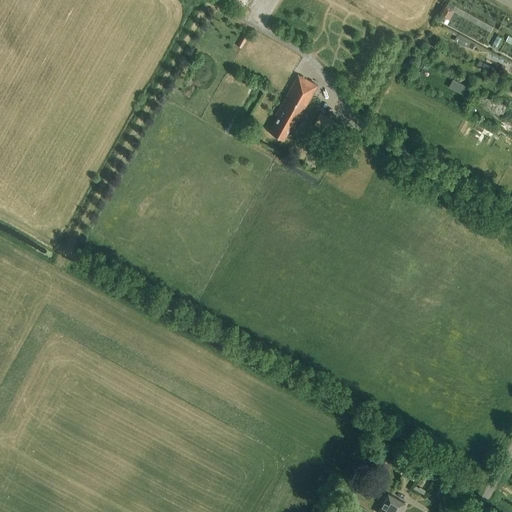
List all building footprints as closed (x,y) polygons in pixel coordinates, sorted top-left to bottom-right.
[(447,24),(456,7),(447,2),(440,16),(445,19),(443,23),(447,24)] [(489,38),(496,25),(466,8),(462,15),(472,20),(469,26),(472,28),(468,34),(475,37),(481,40),(484,35),(489,38)] [(239,44),(244,47),(251,35),(246,32),(239,44)] [(499,34),(494,45),(500,47),(505,37),(499,34)] [(486,65),(494,67),(496,60),(488,57),(486,65)] [(298,75),(288,94),(276,115),(279,116),(270,132),(284,139),(291,126),(294,128),(317,86),(298,75)] [(455,77),(451,86),(467,94),(472,85),(455,77)] [(344,126),(320,113),(314,124),(337,138),(344,126)] [(395,457),(390,466),(397,469),(401,460),(395,457)] [(401,473),(413,480),(418,470),(406,463),(401,473)] [(399,511),(404,503),(388,494),(377,511),(399,511)]
